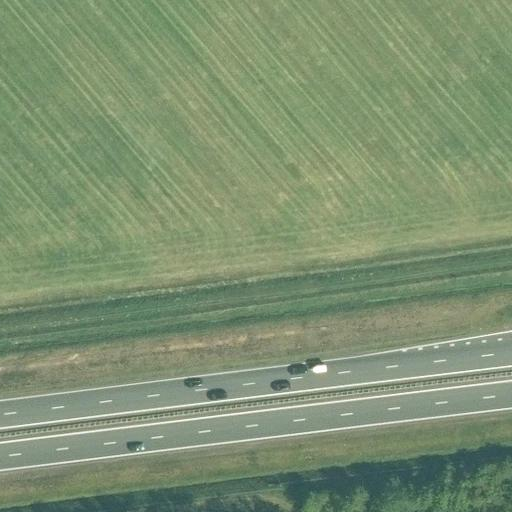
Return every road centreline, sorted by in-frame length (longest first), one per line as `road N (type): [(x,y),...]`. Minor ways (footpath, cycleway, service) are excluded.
road 1 (trunk): [(511,350),(0,414)]
road 2 (trunk): [(0,457),(511,395)]
road 3 (track): [(149,511),(260,498),(291,511)]
